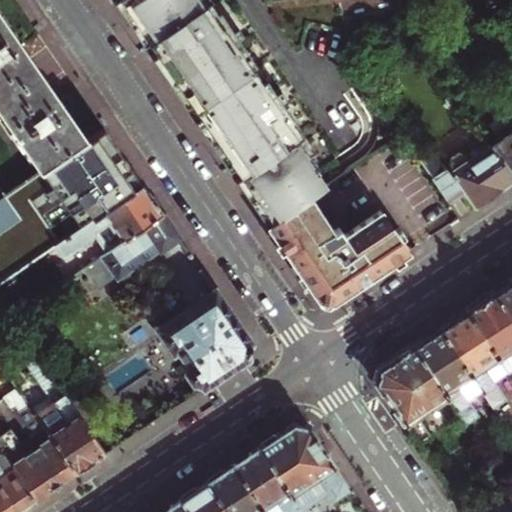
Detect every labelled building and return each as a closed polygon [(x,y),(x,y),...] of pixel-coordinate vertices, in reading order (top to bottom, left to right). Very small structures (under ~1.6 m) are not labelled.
[(113,0),(121,12),(144,44),(149,41),(152,45),(155,50),(153,51),(173,81),(238,37),(213,1),(207,4),(203,0),(113,0)] [(0,109),(3,114),(12,126),(7,129),(15,140),(19,137),(42,169),(87,138),(57,95),(52,88),(40,71),(31,57),(25,49),(0,12),(0,109)] [(238,37),(173,81),(232,166),(234,165),(238,170),(240,174),(235,178),(270,228),(314,197),(326,188),(310,163),(314,161),(300,140),(306,136),(268,80),(262,84),(245,60),(251,57),(238,37)] [(493,146),(511,174),(511,117),(493,130),(500,140),(493,146)] [(109,135),(103,127),(87,138),(42,169),(2,198),(0,198),(0,282),(59,243),(144,185),(120,150),(109,135)] [(433,178),(450,204),(467,193),(476,207),(495,194),(511,182),(511,174),(493,146),(489,141),(485,144),(488,148),(472,158),(469,153),(460,151),(452,156),(450,167),(446,170),(433,178)] [(154,200),(144,185),(59,243),(66,255),(98,234),(110,252),(164,215),(154,200)] [(314,197),(270,228),(291,259),(313,290),(324,295),(336,300),(364,281),(410,250),(384,209),(346,235),(342,229),(338,232),(317,201),(314,197)] [(180,237),(164,215),(110,252),(87,267),(101,288),(120,275),(121,277),(125,274),(170,244),(180,237)] [(511,278),(508,281),(493,291),(511,319),(511,278)] [(237,322),(216,291),(161,330),(177,353),(181,351),(192,366),(192,371),(200,382),(203,383),(206,387),(216,380),(248,358),(251,343),(237,322)] [(511,319),(493,291),(481,299),(467,309),(509,371),(511,369),(511,319)] [(509,371),(467,309),(456,316),(441,326),(482,388),(497,411),(503,407),(499,402),(508,396),(497,379),(509,371)] [(482,388),(441,326),(430,333),(414,344),(446,393),(461,416),(466,423),(479,415),(468,398),(482,388)] [(446,393),(414,344),(401,353),(380,367),(376,382),(417,442),(431,433),(417,412),(446,393)] [(37,413),(78,473),(93,463),(107,453),(66,394),(38,351),(26,360),(54,402),(37,413)] [(22,424),(62,483),(69,478),(78,473),(37,413),(21,390),(6,400),(22,424)] [(44,495),(53,489),(13,430),(0,410),(0,445),(5,453),(37,500),(44,495)] [(59,485),(62,483),(22,424),(13,430),(53,489),(59,485)] [(259,447),(302,511),(328,494),(335,503),(353,491),(310,427),(294,424),(283,431),(259,447)] [(233,465),(263,511),(302,511),(259,447),(246,455),(233,465)] [(18,511),(23,509),(37,500),(5,453),(0,456),(0,491),(13,511),(18,511)] [(207,482),(226,511),(263,511),(233,465),(221,472),(207,482)] [(226,511),(207,482),(194,490),(181,500),(188,511),(226,511)] [(0,511),(13,511),(0,491),(0,511)] [(511,511),(511,495),(487,511),(511,511)] [(161,511),(188,511),(181,500),(171,506),(161,511)]
